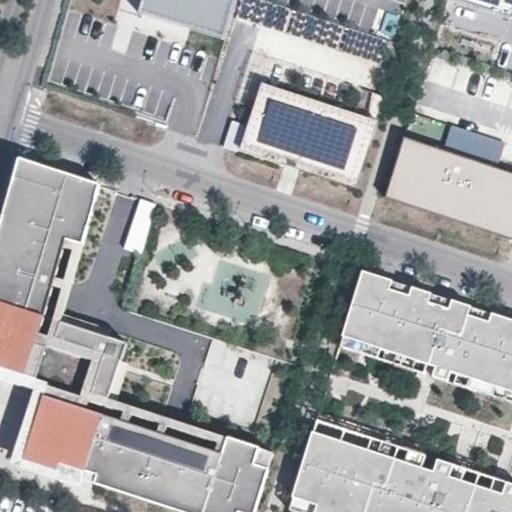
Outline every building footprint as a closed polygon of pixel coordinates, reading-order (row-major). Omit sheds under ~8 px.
[(236,0),(141,0),(136,16),(224,44),(236,0)] [(264,0),(242,0),(236,18),(284,34),(292,9),(264,0)] [(511,0),(457,0),(511,17),(511,0)] [(346,27),(298,11),(290,35),(338,51),(346,27)] [(387,40),(350,28),(342,52),(379,64),(387,40)] [(268,60),(251,54),(235,101),(251,107),(268,60)] [(299,69),(275,62),(267,86),(291,93),(299,69)] [(353,87),(304,71),(297,95),(345,110),(353,87)] [(376,94),(364,90),(356,113),(369,118),(376,94)] [(372,124),(265,92),(248,149),(354,182),(372,124)] [(245,126),(233,122),(225,149),(237,152),(245,126)] [(443,149),(497,166),(505,141),(451,124),(443,149)] [(404,136),(385,197),(511,238),(511,171),(497,166),(443,149),(404,136)] [(90,357),(98,332),(58,319),(60,312),(62,304),(46,299),(54,274),(70,280),(102,184),(21,157),(0,234),(0,366),(49,382),(24,458),(84,478),(86,472),(97,476),(95,482),(187,511),(256,511),(270,469),(256,465),(261,447),(181,421),(175,438),(153,431),(159,414),(112,398),(105,396),(115,365),(90,357)] [(144,251),(158,202),(143,197),(127,247),(144,251)] [(489,323),(469,316),(472,308),(452,301),(449,309),(429,303),(431,295),(412,288),(409,296),(390,290),(393,282),(363,272),(343,337),(364,344),(381,349),(386,351),(404,357),(417,361),(436,367),(433,377),(448,382),(451,372),(457,374),(471,379),(496,387),(511,392),(511,320),(492,314),(489,323)] [(62,304),(70,280),(54,274),(46,299),(62,304)] [(409,296),(412,288),(393,282),(390,290),(409,296)] [(452,301),(431,295),(429,303),(449,309),(452,301)] [(489,323),(492,314),(472,308),(469,316),(489,323)] [(108,328),(60,312),(58,319),(98,332),(105,335),(108,328)] [(361,353),(364,344),(343,337),(340,347),(361,353)] [(111,355),(114,345),(105,343),(102,352),(111,355)] [(378,359),(381,349),(364,344),(361,353),(378,359)] [(404,357),(386,351),(383,360),(401,366),(404,357)] [(414,370),(417,361),(404,357),(401,366),(414,370)] [(112,398),(124,361),(117,359),(115,365),(105,396),(112,398)] [(468,388),(471,379),(457,374),(454,384),(468,388)] [(496,387),(471,379),(468,388),(493,397),(496,387)] [(511,392),(496,387),(493,397),(511,402),(511,392)] [(175,438),(181,421),(159,414),(153,431),(175,438)] [(370,453),(312,434),(292,499),(316,507),(314,511),(511,511),(511,486),(508,485),(504,497),(452,480),(455,468),(440,463),(436,475),(407,465),(397,462),(370,453)] [(397,462),(401,450),(374,441),(370,453),(397,462)] [(270,469),(275,452),(261,447),(256,465),(270,469)] [(424,471),(428,459),(411,453),(407,465),(424,471)] [(95,482),(97,476),(86,472),(84,478),(95,482)] [(292,511),(314,511),(316,507),(292,499),(288,511),(292,511)]
